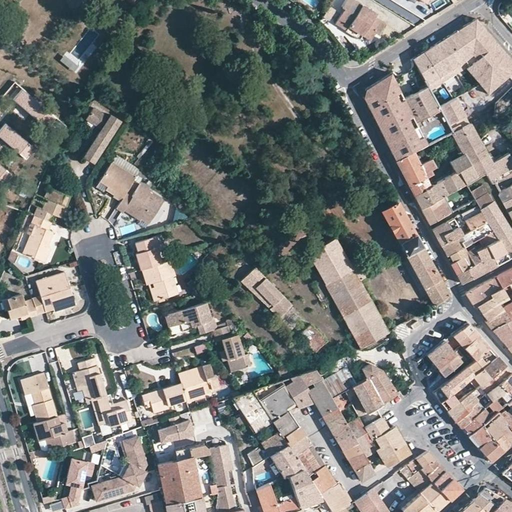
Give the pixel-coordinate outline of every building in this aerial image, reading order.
[(343,8),(335,22),(359,37),(361,34),(369,39),(374,30),(377,32),(382,24),(372,17),(373,15),(348,0),(344,0),(340,6),(343,8)] [(465,67),(491,98),(511,79),(511,61),(478,22),(414,62),(426,86),(429,91),(465,67)] [(390,73),(382,78),(383,81),(392,77),(390,73)] [(368,108),(399,91),(392,77),(383,81),(382,78),(379,80),(364,89),(363,98),(368,108)] [(443,128),(447,126),(439,111),(429,91),(426,86),(414,92),(403,98),(408,109),(417,126),(427,144),(446,134),(443,128)] [(377,125),(408,109),(399,91),(368,108),(375,122),(377,125)] [(458,145),(475,135),(456,101),(439,111),(447,126),(450,132),(458,145)] [(95,109),(87,120),(102,130),(84,158),(94,164),(121,122),(111,115),(110,118),(95,109)] [(386,143),(417,126),(408,109),(377,125),(379,128),(386,143)] [(417,126),(386,143),(394,158),(395,160),(413,151),(427,144),(417,126)] [(493,159),(490,160),(486,154),(480,143),(475,135),(458,145),(464,153),(477,179),(486,174),(489,179),(511,166),(511,163),(508,153),(496,159),(494,158),(493,159)] [(413,194),(430,184),(426,176),(420,163),(413,151),(395,160),(401,172),(413,194)] [(430,184),(413,194),(415,197),(421,209),(443,197),(466,185),(477,179),(464,153),(449,161),(454,172),(430,184)] [(137,177),(141,171),(116,155),(112,160),(137,177)] [(433,173),(431,168),(435,166),(431,158),(420,163),(426,176),(433,173)] [(131,186),(137,177),(112,160),(99,179),(108,185),(117,191),(115,194),(114,195),(122,200),(131,186)] [(53,183),(51,189),(60,192),(62,187),(53,183)] [(496,192),(501,202),(511,196),(511,183),(498,191),(496,192)] [(108,185),(106,188),(115,194),(117,191),(108,185)] [(125,211),(130,205),(137,209),(135,213),(143,218),(150,223),(164,202),(150,194),(152,191),(141,185),(138,190),(131,186),(122,200),(116,209),(124,213),(125,211)] [(491,230),(496,239),(507,258),(511,255),(511,233),(507,226),(491,199),(483,185),(470,193),(474,198),(475,201),(476,204),(485,221),(491,230)] [(67,209),(63,208),(65,205),(65,204),(69,196),(60,192),(51,189),(47,198),(42,210),(37,208),(34,215),(35,216),(49,221),(52,214),(63,218),(67,209)] [(511,196),(501,202),(511,220),(511,196)] [(426,220),(428,223),(450,211),(443,197),(421,209),(424,215),(426,220)] [(433,305),(448,294),(419,242),(396,199),(379,209),(404,254),(427,295),(433,305)] [(485,221),(476,204),(461,212),(468,230),(485,221)] [(130,205),(125,211),(141,221),(143,218),(135,213),(137,209),(130,205)] [(48,229),(51,222),(49,221),(35,216),(27,234),(30,235),(33,237),(26,255),(41,261),(47,247),(53,232),(48,229)] [(434,235),(435,236),(457,225),(452,217),(431,229),(434,235)] [(463,247),(469,242),(491,230),(485,221),(468,230),(465,231),(461,233),(440,245),(445,254),(446,256),(463,247)] [(461,233),(457,225),(435,236),(436,238),(440,245),(461,233)] [(474,250),(485,244),(496,239),(491,230),(469,242),(474,250)] [(33,237),(30,235),(22,254),(26,255),(33,237)] [(156,235),(136,241),(139,252),(136,252),(141,269),(143,269),(162,263),(157,246),(159,246),(156,235)] [(307,252),(319,273),(343,317),(360,348),(387,332),(375,310),(358,280),(366,275),(356,259),(354,258),(351,257),(346,257),(334,237),(307,252)] [(485,244),(496,264),(507,258),(496,239),(485,244)] [(479,260),(484,270),(496,264),(485,244),(474,250),(479,260)] [(41,261),(45,263),(51,249),(47,247),(41,261)] [(448,260),(461,283),(484,270),(479,260),(471,265),(463,247),(446,256),(448,260)] [(147,284),(149,283),(158,281),(159,283),(155,285),(158,299),(165,297),(178,293),(173,275),(176,275),(172,260),(162,263),(143,269),(147,284)] [(278,317),(291,305),(255,267),(240,280),(278,317)] [(511,280),(511,267),(494,277),(500,287),(506,283),(511,280)] [(72,293),(65,271),(37,280),(41,296),(33,298),(38,314),(55,309),(55,307),(52,300),(72,293)] [(500,287),(494,277),(464,293),(470,301),(473,307),(475,306),(489,296),(487,294),(500,287)] [(195,290),(202,287),(193,279),(188,283),(195,290)] [(154,300),(158,299),(155,285),(159,283),(158,281),(149,283),(154,300)] [(496,302),(505,297),(509,295),(511,293),(506,283),(500,287),(487,294),(489,296),(475,306),(482,313),(486,319),(502,310),(509,319),(511,317),(511,299),(500,307),(496,302)] [(192,291),(193,297),(207,293),(202,287),(195,290),(192,291)] [(52,300),(55,307),(74,300),(72,293),(52,300)] [(38,314),(33,298),(24,301),(22,294),(3,300),(6,311),(8,310),(11,319),(22,316),(29,314),(30,317),(38,314)] [(193,329),(193,326),(197,325),(199,327),(200,333),(214,329),(215,329),(206,302),(170,314),(173,325),(180,324),(183,332),(193,329)] [(509,319),(502,310),(486,319),(484,321),(486,323),(491,329),(504,322),(504,323),(509,319)] [(169,327),(173,325),(170,314),(165,315),(169,327)] [(511,343),(511,317),(509,319),(504,323),(504,322),(491,329),(497,336),(506,346),(511,343)] [(456,340),(471,329),(470,327),(467,323),(452,334),(456,340)] [(310,324),(298,336),(315,351),(325,340),(310,324)] [(231,335),(228,325),(215,329),(214,329),(218,340),(222,338),(231,335)] [(475,333),(471,329),(456,340),(461,345),(462,347),(477,335),(475,333)] [(222,338),(226,348),(229,358),(233,370),(242,368),(253,364),(249,352),(244,353),(243,350),(238,333),(231,335),(222,338)] [(469,355),(473,360),(488,348),(483,343),(477,335),(462,347),(469,355)] [(430,351),(426,355),(428,358),(437,369),(454,355),(452,352),(443,341),(430,351)] [(460,363),(465,359),(456,348),(452,352),(454,355),(460,363)] [(493,354),(488,348),(473,360),(466,365),(473,374),(495,356),(493,354)] [(460,363),(454,355),(437,369),(441,373),(443,376),(460,363)] [(92,399),(109,394),(97,356),(79,361),(82,369),(79,370),(85,389),(87,396),(89,400),(92,399)] [(497,358),(495,356),(473,374),(471,376),(478,385),(504,366),(497,358)] [(202,365),(203,367),(180,375),(182,381),(187,397),(187,398),(205,392),(213,389),(212,387),(220,385),(216,373),(213,374),(209,362),(202,365)] [(382,403),(396,393),(381,370),(369,364),(368,365),(361,368),(366,378),(368,377),(382,403)] [(203,367),(202,365),(179,372),(180,375),(203,367)] [(473,374),(466,365),(447,381),(432,393),(436,397),(439,402),(450,393),(471,376),(473,374)] [(505,367),(504,366),(478,385),(473,389),(476,393),(480,397),(484,394),(498,382),(509,372),(505,367)] [(242,368),(233,370),(236,380),(245,377),(242,368)] [(316,372),(314,369),(297,374),(305,386),(320,378),(316,372)] [(79,370),(74,371),(80,390),(85,389),(79,370)] [(39,421),(59,415),(45,372),(25,378),(29,392),(33,392),(37,402),(34,404),(36,414),(39,421)] [(504,391),(511,384),(511,375),(511,374),(509,372),(498,382),(504,391)] [(314,402),(305,386),(297,374),(295,375),(280,380),(293,402),(296,408),(314,402)] [(378,405),(382,403),(368,377),(366,378),(352,386),(352,387),(366,413),(374,407),(378,405)] [(336,407),(331,398),(320,378),(305,386),(314,402),(322,415),(336,407)] [(286,407),(293,402),(280,380),(251,390),(271,421),(287,410),(286,407)] [(182,381),(164,387),(165,391),(144,398),(147,406),(153,404),(155,411),(170,407),(169,403),(187,398),(187,397),(182,381)] [(511,395),(511,384),(504,391),(498,382),(484,394),(490,402),(493,399),(494,399),(499,395),(502,399),(510,394),(511,395)] [(165,391),(164,387),(143,394),(144,398),(165,391)] [(448,413),(451,417),(473,396),(476,393),(473,389),(456,402),(446,410),(448,413)] [(254,432),(271,421),(251,390),(241,393),(233,396),(215,402),(217,409),(233,403),(235,403),(254,432)] [(29,392),(28,393),(31,404),(30,405),(33,415),(36,414),(34,404),(37,402),(33,392),(29,392)] [(187,398),(188,401),(206,395),(205,392),(187,398)] [(446,410),(456,402),(450,393),(439,402),(442,406),(446,410)] [(128,399),(117,403),(112,404),(111,401),(109,394),(92,399),(94,406),(100,425),(111,421),(112,425),(134,419),(128,399)] [(511,411),(511,395),(510,394),(502,399),(505,403),(509,407),(511,411)] [(460,427),(483,407),(477,400),(473,396),(451,417),(452,418),(460,427)] [(495,411),(500,407),(494,399),(493,399),(490,402),(486,405),(493,413),(495,411)] [(350,432),(346,424),(339,411),(336,407),(322,415),(336,441),(350,432)] [(490,416),(483,407),(460,427),(466,434),(468,436),(479,425),(488,418),(490,416)] [(503,409),(498,414),(511,430),(511,411),(509,407),(504,411),(503,409)] [(288,410),(287,410),(271,421),(277,430),(278,431),(281,436),(298,426),(288,410)] [(495,411),(493,413),(490,416),(488,418),(510,443),(511,441),(511,430),(498,414),(495,411)] [(36,423),(41,439),(49,437),(52,448),(76,441),(73,429),(68,431),(64,432),(62,424),(59,415),(39,421),(36,423)] [(370,439),(364,428),(358,417),(346,424),(350,432),(356,442),(361,451),(364,457),(376,450),(370,439)] [(370,439),(387,429),(384,423),(381,418),(364,428),(370,439)] [(488,418),(479,425),(490,437),(478,448),(489,461),(494,457),(510,443),(488,418)] [(191,422),(157,430),(160,445),(194,438),(191,422)] [(478,448),(490,437),(479,425),(468,436),(470,439),(478,448)] [(287,446),(304,435),(298,426),(281,436),(286,444),(287,446)] [(395,429),(393,426),(387,429),(370,439),(376,450),(380,458),(404,444),(395,429)] [(281,436),(278,431),(261,442),(267,451),(270,455),(286,444),(281,436)] [(342,450),(356,442),(350,432),(336,441),(342,450)] [(310,445),(304,435),(287,446),(286,444),(270,455),(269,456),(273,462),(278,471),(282,477),(286,475),(302,468),(294,455),(310,445)] [(121,477),(121,478),(103,483),(92,487),(96,501),(127,492),(135,479),(141,482),(147,472),(143,470),(140,468),(145,459),(137,437),(122,442),(126,453),(129,463),(129,464),(121,477)] [(107,439),(90,444),(92,451),(105,447),(107,439)] [(206,442),(204,442),(186,446),(186,448),(174,451),(177,460),(157,464),(162,489),(165,503),(199,496),(191,455),(208,452),(208,448),(206,442)] [(355,454),(361,451),(356,442),(342,450),(347,459),(355,454)] [(217,492),(215,506),(216,511),(239,511),(232,472),(226,444),(208,448),(208,452),(216,489),(217,492)] [(409,452),(404,444),(380,458),(383,462),(385,467),(409,452)] [(323,465),(310,445),(294,455),(302,468),(307,475),(323,465)] [(247,458),(252,466),(269,456),(270,455),(267,451),(261,455),(258,450),(247,458)] [(371,469),(364,457),(361,451),(355,454),(357,459),(349,463),(360,482),(374,473),(371,469)] [(425,475),(437,464),(430,456),(425,451),(414,459),(421,467),(419,469),(425,475)] [(347,459),(349,463),(357,459),(355,454),(347,459)] [(70,498),(64,499),(66,507),(76,504),(84,475),(91,477),(94,465),(72,460),(67,479),(74,480),(70,498)] [(413,474),(419,469),(412,460),(406,465),(413,474)] [(118,475),(121,477),(129,464),(126,462),(118,475)] [(274,473),(278,471),(273,462),(269,465),(274,473)] [(442,469),(437,464),(425,475),(431,481),(431,482),(444,471),(442,469)] [(318,492),(334,483),(323,465),(307,475),(318,492)] [(409,483),(418,492),(431,481),(425,475),(419,469),(413,474),(406,465),(398,471),(409,483)] [(511,469),(507,466),(501,473),(511,481),(511,469)] [(319,511),(327,511),(330,511),(318,492),(307,475),(302,468),(286,475),(292,491),(293,496),(298,507),(304,504),(314,499),(318,506),(316,507),(319,511)] [(447,500),(460,488),(447,475),(444,471),(431,482),(444,496),(447,500)] [(141,482),(135,479),(127,492),(133,490),(136,485),(138,486),(141,482)] [(447,500),(444,496),(431,482),(431,481),(418,492),(435,511),(447,500)] [(318,492),(330,511),(341,506),(348,503),(336,482),(334,483),(318,492)] [(255,489),(263,511),(284,511),(298,507),(293,496),(275,503),(273,498),(268,484),(255,489)] [(503,498),(484,488),(478,494),(495,506),(503,498)] [(386,511),(371,489),(359,497),(369,511),(386,511)] [(293,496),(292,491),(273,498),(275,503),(293,496)] [(434,511),(435,511),(418,492),(406,503),(412,511),(434,511)] [(159,501),(156,494),(144,497),(147,505),(159,501)] [(485,511),(489,511),(495,506),(478,494),(471,500),(485,511)] [(165,503),(166,511),(202,511),(199,496),(165,503)] [(369,511),(359,497),(353,501),(359,511),(369,511)] [(511,511),(511,503),(503,498),(495,506),(489,511),(511,511)] [(485,511),(471,500),(458,511),(485,511)] [(51,511),(63,508),(61,501),(49,505),(51,511)] [(151,511),(163,511),(162,502),(149,506),(151,511)]
